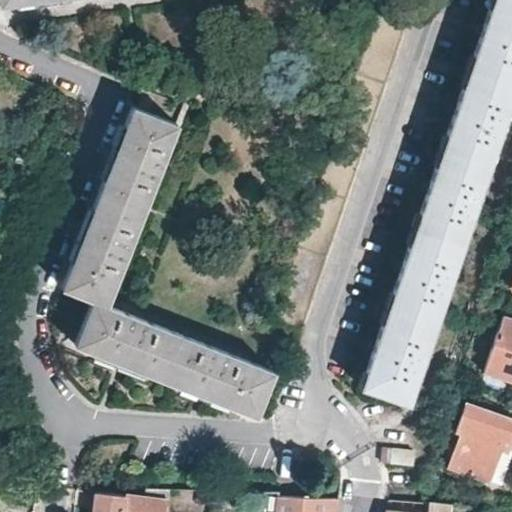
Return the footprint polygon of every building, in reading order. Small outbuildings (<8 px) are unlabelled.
[(271,315),(302,325),(410,7),(389,0),(379,0),(271,313),(271,315)] [(436,315),(511,95),(511,0),(491,0),(359,383),(407,401),(436,315)] [(220,53),(223,47),(223,43),(222,39),(220,35),(217,32),(209,30),(202,32),(196,37),(194,45),(194,49),(196,52),(198,54),(200,57),(204,58),(207,59),(211,59),(215,57),(218,55),(220,53)] [(110,305),(130,251),(179,120),(132,102),(62,287),(91,298),(74,343),(256,413),(273,368),(110,305)] [(511,316),(503,314),(484,371),(511,380),(511,316)] [(491,478),(504,437),(511,439),(511,417),(467,402),(458,429),(463,430),(451,464),(491,478)] [(500,481),(511,443),(511,439),(504,437),(491,478),(500,481)] [(415,450),(381,446),(378,463),(412,467),(415,450)] [(436,476),(423,473),(420,485),(434,487),(436,476)] [(335,511),(337,497),(277,494),(274,511),(335,511)] [(166,511),(168,503),(97,495),(94,511),(166,511)] [(425,511),(389,511),(384,511),(383,511),(447,511),(449,502),(427,500),(425,511)]
